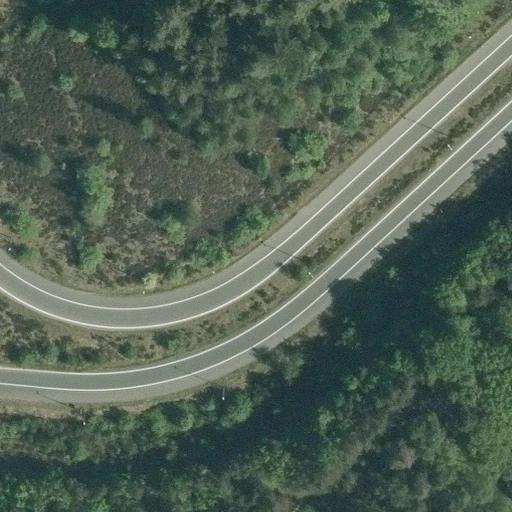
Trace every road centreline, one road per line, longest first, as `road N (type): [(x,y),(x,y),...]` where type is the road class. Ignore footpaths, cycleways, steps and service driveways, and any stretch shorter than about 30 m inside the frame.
road 1 (motorway): [(511,44),(265,265),(196,303),(93,314),(33,295),(0,272)]
road 2 (motorway): [(0,382),(109,386),(189,372),(244,348),(511,112)]
road 3 (track): [(511,490),(463,429),(430,410),(382,426),(308,488),(295,511)]
